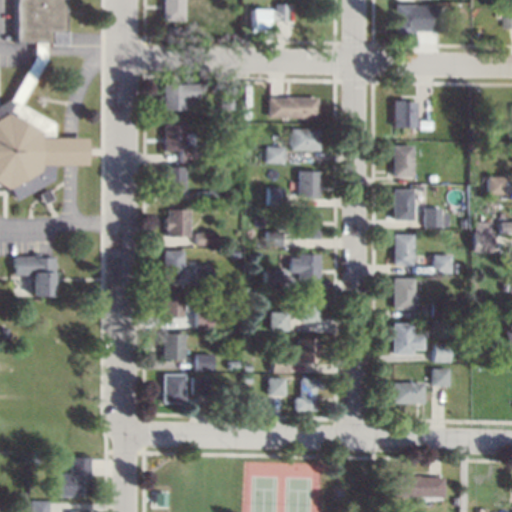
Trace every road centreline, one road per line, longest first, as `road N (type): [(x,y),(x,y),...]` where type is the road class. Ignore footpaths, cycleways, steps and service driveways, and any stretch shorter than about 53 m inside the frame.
road 1 (residential): [(356,0),(359,441)]
road 2 (residential): [(124,0),(123,436)]
road 3 (residential): [(511,443),(123,436)]
road 4 (residential): [(511,68),(124,60)]
